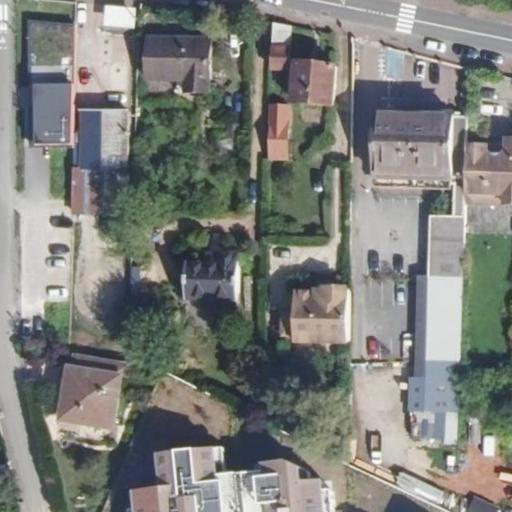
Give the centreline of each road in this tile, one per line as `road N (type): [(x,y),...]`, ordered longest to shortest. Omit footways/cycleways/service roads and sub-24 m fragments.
road 1 (unknown): [(156,250),(159,220),(175,204),(233,203),(246,190),(270,0)]
road 2 (primary): [(305,0),(511,43)]
road 3 (residential): [(0,379),(31,511)]
